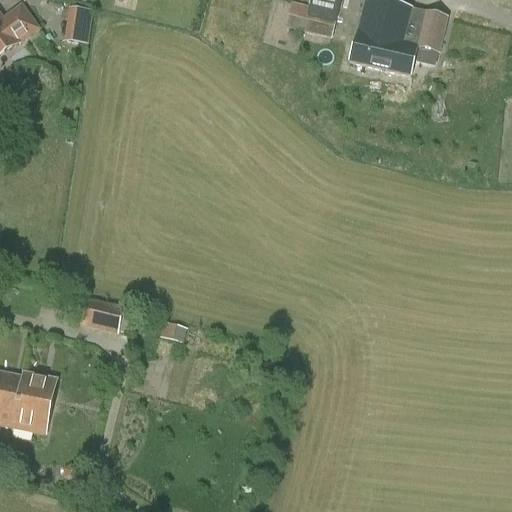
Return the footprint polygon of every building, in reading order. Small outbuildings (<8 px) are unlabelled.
[(292,5),(286,30),(331,42),(341,0),(311,0),(309,9),(292,5)] [(349,66),(411,81),(418,51),(439,56),(448,21),(366,0),(349,66)] [(21,9),(2,23),(0,20),(0,60),(19,46),(18,46),(38,32),(21,9)] [(64,44),(89,47),(93,13),(69,10),(64,44)] [(84,299),(77,328),(118,338),(118,334),(133,338),(137,316),(123,313),(124,309),(84,299)] [(166,324),(163,338),(187,343),(190,328),(166,324)] [(0,428),(13,431),(22,381),(0,376),(0,428)] [(22,381),(13,431),(46,438),(57,383),(23,376),(22,381)]
